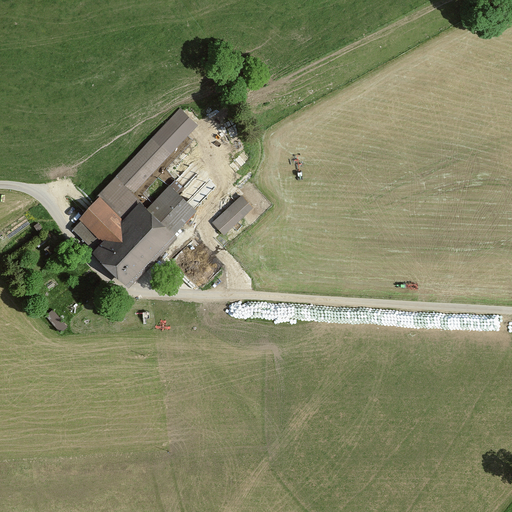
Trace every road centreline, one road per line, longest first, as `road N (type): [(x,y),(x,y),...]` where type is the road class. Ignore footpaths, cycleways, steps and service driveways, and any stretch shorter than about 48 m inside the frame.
road 1 (unclassified): [(511,313),(128,293),(27,185),(0,186)]
road 2 (track): [(235,299),(234,270),(202,223),(219,184),(205,139),(211,120),(436,0)]
